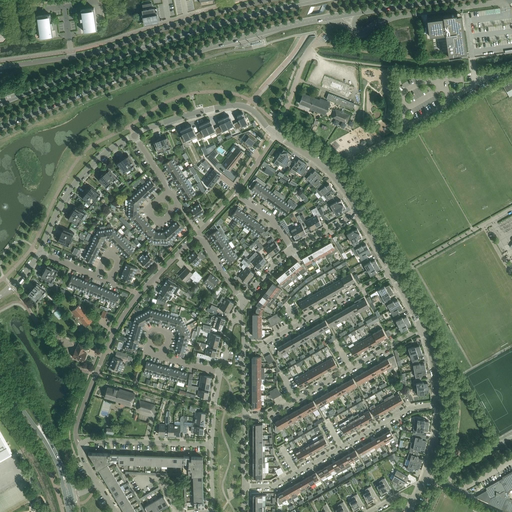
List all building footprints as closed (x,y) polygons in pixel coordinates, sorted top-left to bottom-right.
[(157,18),(158,18),(157,12),(157,11),(154,12),(154,9),(154,8),(152,8),(151,3),(142,4),(143,10),(142,10),(142,11),(144,23),(144,24),(146,24),(155,23),(155,22),(156,22),(156,21),(156,18),(157,18)] [(80,9),(81,17),(80,17),(81,20),(80,20),(82,20),(84,32),(97,30),(94,8),(80,9)] [(36,16),(40,37),(40,38),(53,36),(51,24),(53,24),(52,24),(52,21),(51,21),(50,14),(36,16)] [(427,19),(429,36),(445,34),(448,57),(461,55),(461,54),(466,53),(461,15),(456,15),(456,14),(442,16),(443,17),(427,19)] [(506,92),(511,88),(511,80),(503,86),(506,92)] [(352,109),(354,103),(328,93),(326,99),(327,99),(327,101),(319,98),(319,100),(303,93),(299,103),(310,107),(310,109),(325,115),(330,102),(328,102),(329,100),(343,106),(341,111),(335,109),(332,116),(347,122),(350,115),(343,112),(345,106),(352,109)] [(239,121),(236,122),(239,128),(242,127),(242,126),(247,123),(245,119),(243,113),(237,116),(238,119),(239,121)] [(229,115),(223,118),(228,128),(233,125),(235,130),(239,128),(236,122),(233,124),(230,118),(230,119),(229,115)] [(220,126),(217,127),(220,133),(223,132),(223,131),(228,128),(223,118),(218,121),(219,124),(220,126)] [(210,120),(204,123),(209,133),(215,130),(217,135),(220,133),(217,127),(214,128),(212,123),(211,124),(210,120)] [(201,131),(198,132),(201,138),(204,137),(204,136),(209,133),(204,123),(199,126),(200,129),(201,131)] [(191,125),(186,128),(190,138),(191,138),(190,138),(196,135),(198,140),(201,138),(198,132),(195,133),(193,128),(191,125)] [(182,135),(179,137),(182,143),(185,141),(185,140),(190,138),(186,128),(180,130),(181,133),(181,134),(182,135)] [(250,132),(242,143),(248,148),(250,146),(251,146),(256,141),(255,140),(257,138),(250,132)] [(163,138),(160,139),(164,151),(164,150),(170,148),(171,148),(169,144),(169,142),(168,142),(166,137),(165,138),(163,139),(163,138)] [(164,151),(160,139),(156,140),(157,141),(155,142),(153,142),(155,147),(156,149),(158,153),(164,150),(164,151)] [(236,161),(244,152),(237,147),(232,153),(231,152),(222,165),(229,171),(236,162),(236,161)] [(279,165),(287,152),(283,149),(281,153),(280,152),(278,155),(277,155),(275,158),(277,159),(274,164),(278,166),(279,165)] [(291,154),(287,152),(279,165),(284,168),(286,165),(289,166),(292,161),(289,160),(290,159),(289,158),(291,154)] [(210,153),(205,156),(214,166),(218,162),(214,157),(210,153)] [(128,156),(127,156),(127,157),(126,158),(125,157),(122,159),(129,169),(134,165),(135,165),(132,161),(131,160),(128,156)] [(168,171),(176,166),(175,164),(176,163),(173,158),(163,164),(166,168),(166,167),(168,170),(168,171)] [(129,169),(122,159),(119,161),(120,162),(118,163),(117,164),(120,168),(119,168),(120,169),(123,173),(129,169)] [(294,175),(296,171),(303,161),(298,159),(296,162),(295,162),(294,163),(292,161),(289,166),(291,168),(289,171),(294,175)] [(307,164),(303,161),(296,171),(304,176),(307,171),(305,169),(305,168),(304,168),(307,164)] [(173,178),(181,173),(182,172),(178,165),(176,166),(168,171),(170,175),(171,174),(173,178)] [(266,168),(264,171),(271,176),(273,172),(266,168)] [(213,169),(210,174),(217,179),(218,177),(220,175),(213,169)] [(106,172),(103,174),(111,183),(116,178),(116,179),(113,175),(112,174),(109,170),(108,171),(106,173),(106,172)] [(311,182),(318,173),(315,170),(312,173),(311,173),(310,173),(307,171),(304,176),(311,182)] [(177,185),(187,179),(183,174),(182,175),(181,173),(173,178),(175,181),(175,182),(177,185)] [(322,177),(318,173),(311,182),(309,185),(311,187),(314,185),(317,188),(322,184),(319,182),(320,181),(319,180),(322,177)] [(111,183),(103,174),(100,177),(101,177),(99,179),(98,179),(102,183),(102,184),(103,185),(103,184),(106,188),(106,187),(111,183)] [(210,174),(207,178),(214,183),(216,181),(217,179),(210,174)] [(258,194),(264,186),(266,183),(257,177),(255,181),(256,182),(251,189),(255,192),(255,191),(258,194)] [(207,178),(203,182),(210,188),(214,183),(207,178)] [(146,184),(145,186),(151,193),(151,192),(154,190),(158,187),(150,179),(145,183),(146,184)] [(187,180),(187,179),(177,185),(179,189),(180,189),(182,192),(190,187),(192,186),(188,179),(187,180)] [(200,182),(196,184),(202,192),(205,190),(200,182)] [(148,196),(151,193),(145,186),(144,184),(139,189),(140,190),(138,191),(144,198),(147,195),(148,196)] [(323,195),(332,188),(329,184),(325,187),(325,186),(324,186),(322,184),(317,188),(323,195)] [(265,199),(271,191),(264,186),(258,194),(262,197),(262,196),(265,199)] [(88,189),(86,192),(95,200),(96,200),(95,199),(99,194),(100,195),(96,191),(95,190),(95,191),(91,187),(90,188),(89,190),(88,189)] [(191,189),(190,187),(182,192),(184,196),(186,200),(196,194),(193,189),(191,189)] [(335,191),(332,188),(323,195),(328,202),(334,199),(331,196),(332,195),(332,194),(335,191)] [(272,204),(280,193),(275,189),(273,193),(271,191),(265,199),(269,201),(268,202),(272,204)] [(141,201),(144,198),(138,191),(132,197),(139,205),(142,202),(141,201)] [(95,200),(86,192),(84,195),(85,195),(83,197),(82,198),(86,201),(86,202),(87,202),(91,205),(95,200)] [(279,209),(284,201),(283,200),(285,197),(280,193),(272,204),(275,207),(276,206),(279,209)] [(302,193),(299,195),(305,202),(308,199),(302,193)] [(139,205),(132,197),(129,200),(128,208),(138,209),(138,205),(139,205)] [(286,214),(291,208),(293,209),(297,204),(289,199),(287,202),(286,203),(284,201),(279,209),(282,211),(282,212),(286,214)] [(335,202),(334,199),(328,202),(333,210),(343,204),(341,200),(337,202),(336,201),(335,202)] [(196,218),(196,217),(199,215),(199,216),(205,212),(199,204),(190,210),(196,218)] [(345,208),(343,204),(333,210),(336,216),(340,214),(339,213),(342,211),(345,208)] [(73,210),(71,213),(82,219),(81,219),(85,213),(85,214),(85,213),(81,211),(80,210),(75,207),(75,209),(74,211),(73,210)] [(238,221),(244,213),(240,211),(241,210),(237,207),(235,210),(233,209),(230,212),(232,214),(230,217),(235,220),(236,219),(238,221)] [(321,223),(317,216),(320,215),(317,210),(316,207),(313,209),(312,210),(312,211),(312,212),(314,214),(313,214),(314,216),(311,218),(316,226),(321,223)] [(131,220),(138,213),(137,213),(138,209),(128,208),(128,217),(131,220)] [(82,219),(71,213),(69,216),(70,217),(69,219),(69,218),(68,219),(73,222),(74,223),(78,225),(81,219),(82,220),(82,219)] [(141,217),(141,216),(138,213),(131,220),(137,226),(143,220),(141,217)] [(244,227),(251,217),(248,215),(247,216),(244,213),(238,221),(240,222),(240,223),(244,227)] [(252,231),(257,223),(254,221),(255,220),(251,217),(244,227),(249,230),(250,229),(252,231)] [(316,226),(311,218),(306,221),(311,229),(316,226)] [(150,226),(147,222),(146,223),(143,220),(137,226),(138,228),(137,229),(142,234),(143,233),(143,232),(150,226)] [(177,220),(173,224),(174,224),(171,227),(177,234),(184,228),(177,220)] [(265,228),(261,225),(261,226),(257,223),(252,231),(254,232),(253,233),(258,237),(261,233),(263,230),(265,228)] [(301,223),(295,226),(300,235),(305,232),(301,223)] [(116,232),(113,228),(112,228),(112,227),(112,226),(111,225),(110,224),(109,224),(108,224),(107,225),(107,226),(106,226),(105,226),(105,229),(106,238),(108,238),(109,239),(116,232)] [(215,242),(222,237),(225,235),(225,234),(224,235),(222,233),(223,233),(220,228),(217,229),(214,224),(209,229),(212,233),(209,235),(212,239),(213,238),(215,242)] [(156,232),(153,228),(152,229),(149,226),(150,226),(143,232),(143,233),(148,238),(148,239),(156,232)] [(300,235),(295,226),(290,229),(295,238),(300,235)] [(177,234),(171,227),(168,230),(167,229),(164,232),(171,239),(171,240),(172,241),(176,237),(175,235),(177,234)] [(346,232),(349,238),(359,233),(357,228),(353,231),(353,230),(349,231),(346,232)] [(61,231),(60,235),(71,240),(71,239),(74,233),(70,231),(68,230),(68,231),(63,229),(63,230),(62,232),(61,231)] [(106,238),(105,229),(97,231),(95,235),(104,240),(105,240),(105,239),(106,238)] [(116,244),(122,238),(121,236),(122,235),(117,231),(116,232),(109,239),(112,242),(113,241),(116,244)] [(159,242),(160,233),(156,233),(156,232),(148,239),(148,238),(147,239),(150,243),(157,243),(157,242),(159,242)] [(171,239),(164,232),(164,233),(160,233),(159,242),(168,242),(171,240),(171,239)] [(362,237),(359,233),(349,238),(354,246),(359,243),(357,241),(359,240),(358,239),(362,237)] [(71,240),(60,235),(59,238),(60,238),(59,240),(58,240),(58,241),(63,243),(63,244),(64,244),(69,246),(68,246),(71,240)] [(102,244),(104,240),(95,235),(91,243),(100,247),(101,243),(102,244)] [(219,249),(227,244),(227,243),(222,237),(215,242),(217,245),(216,245),(219,249)] [(121,251),(128,244),(122,238),(116,244),(119,247),(118,248),(121,251)] [(259,247),(261,249),(264,247),(263,247),(256,239),(254,242),(256,244),(259,247)] [(274,240),(269,244),(275,252),(280,248),(274,240)] [(333,246),(330,242),(326,245),(326,244),(330,252),(331,254),(337,250),(335,245),(333,246)] [(98,251),(100,247),(91,243),(88,251),(97,255),(99,251),(98,251)] [(224,256),(232,251),(230,249),(232,248),(228,243),(227,243),(227,244),(219,249),(221,253),(222,252),(224,256)] [(360,246),(359,243),(354,246),(358,254),(368,248),(366,244),(362,246),(361,245),(360,246)] [(134,250),(128,244),(121,251),(122,251),(124,253),(124,254),(127,257),(134,250)] [(270,255),(275,252),(269,244),(264,248),(270,255)] [(330,252),(326,244),(325,244),(326,245),(321,247),(325,255),(330,252)] [(325,255),(321,247),(321,248),(317,250),(316,250),(321,257),(325,255)] [(371,253),(368,248),(358,254),(363,262),(368,259),(366,256),(367,256),(367,255),(371,253)] [(321,257),(316,250),(312,253),(312,252),(316,260),(317,263),(322,260),(321,257)] [(96,255),(97,255),(88,251),(84,258),(93,263),(95,259),(94,258),(96,255)] [(195,251),(194,251),(195,252),(192,254),(187,258),(195,266),(201,261),(200,259),(202,258),(195,251)] [(237,258),(232,251),(224,256),(226,259),(226,260),(228,263),(237,258)] [(259,252),(255,257),(262,264),(266,260),(259,252)] [(316,260),(312,252),(311,252),(312,253),(307,255),(313,265),(316,263),(315,261),(316,260)] [(154,260),(147,253),(140,261),(147,268),(151,263),(153,260),(154,260)] [(313,265),(307,255),(307,256),(303,258),(302,258),(306,265),(307,265),(308,268),(313,265)] [(257,268),(262,264),(255,257),(250,261),(245,257),(243,259),(249,265),(251,262),(257,268)] [(254,272),(253,272),(247,267),(249,265),(243,259),(241,262),(243,264),(241,266),(243,270),(242,271),(250,277),(254,272)] [(369,262),(368,259),(363,262),(367,270),(377,264),(375,260),(371,262),(370,261),(369,262)] [(303,267),(297,261),(293,265),(293,264),(299,271),(303,267)] [(126,264),(125,267),(124,271),(133,275),(134,273),(136,273),(138,268),(126,264)] [(299,271),(293,264),(293,265),(289,268),(295,274),(299,271)] [(380,268),(377,264),(367,270),(370,276),(374,274),(373,273),(376,271),(376,270),(380,268)] [(45,267),(44,271),(55,276),(54,276),(57,270),(58,270),(54,268),(54,267),(52,267),(47,265),(47,266),(46,268),(45,267)] [(192,273),(187,268),(184,271),(183,273),(182,272),(179,275),(185,281),(189,277),(193,280),(192,281),(196,285),(202,277),(198,273),(195,277),(192,274),(192,273)] [(295,274),(289,268),(285,271),(292,280),(296,277),(295,274)] [(55,276),(44,271),(42,274),(43,274),(42,276),(41,277),(46,279),(46,280),(47,280),(51,282),(52,282),(51,282),(54,276),(55,276)] [(130,282),(133,275),(124,271),(122,275),(120,278),(130,282)] [(246,282),(250,277),(242,271),(238,276),(246,282)] [(292,280),(285,271),(285,272),(281,275),(281,274),(281,275),(288,284),(292,280)] [(219,280),(213,276),(213,277),(210,274),(210,273),(204,281),(206,283),(205,284),(212,289),(219,280)] [(341,278),(341,279),(345,286),(346,288),(351,285),(350,286),(349,284),(351,282),(352,285),(356,283),(350,273),(341,278)] [(76,288),(80,280),(76,278),(76,277),(72,275),(68,286),(73,288),(74,287),(76,288)] [(288,284),(281,275),(280,275),(281,275),(277,278),(276,278),(284,287),(288,284)] [(165,283),(163,287),(171,292),(175,294),(179,288),(177,286),(172,283),(173,282),(168,279),(167,281),(166,280),(164,283),(165,283)] [(341,279),(336,281),(341,289),(345,286),(341,279)] [(84,291),(88,282),(84,280),(83,281),(80,280),(76,288),(84,291)] [(336,281),(332,284),(336,292),(341,289),(336,281)] [(92,294),(95,286),(92,284),(88,282),(84,291),(83,292),(89,295),(90,293),(92,294)] [(272,282),(272,283),(269,287),(278,294),(282,290),(272,282)] [(34,286),(32,289),(41,297),(41,296),(45,291),(46,291),(42,288),(41,287),(37,284),(36,285),(35,287),(34,286)] [(332,284),(327,287),(331,294),(336,292),(332,284)] [(385,286),(384,285),(381,287),(381,286),(377,288),(380,292),(381,294),(391,288),(388,284),(385,286)] [(100,297),(104,288),(99,287),(95,286),(92,294),(100,297)] [(160,290),(158,293),(167,299),(169,300),(172,295),(170,294),(171,292),(163,287),(161,290),(160,290)] [(278,294),(269,287),(266,291),(275,298),(278,294)] [(327,287),(322,289),(327,297),(331,294),(327,287)] [(108,301),(111,292),(107,291),(108,290),(104,288),(100,297),(99,299),(105,301),(105,300),(108,301)] [(391,288),(381,294),(378,296),(382,304),(385,302),(390,299),(389,297),(390,296),(389,295),(393,293),(391,288)] [(41,297),(32,289),(29,291),(30,292),(29,294),(29,293),(28,294),(32,298),(33,299),(37,302),(36,301),(41,296),(41,297)] [(322,289),(317,292),(322,300),(327,297),(322,289)] [(275,298),(266,291),(265,291),(266,292),(263,296),(262,295),(272,303),(275,298)] [(120,295),(115,293),(115,294),(111,292),(108,301),(110,302),(110,303),(115,305),(120,295)] [(317,292),(313,295),(317,303),(322,300),(317,292)] [(272,303),(262,295),(262,296),(263,296),(260,300),(259,300),(266,305),(269,307),(272,303)] [(317,303),(313,295),(308,297),(313,305),(317,303)] [(219,301),(222,303),(231,307),(233,302),(222,296),(219,301)] [(369,306),(364,296),(359,299),(360,299),(361,301),(359,302),(358,300),(354,302),(355,303),(359,311),(360,312),(369,306)] [(308,297),(303,300),(308,308),(313,305),(308,297)] [(392,302),(390,299),(385,302),(389,310),(400,304),(397,300),(394,302),(393,301),(392,302)] [(266,305),(259,300),(256,304),(258,306),(256,309),(261,311),(266,305)] [(303,300),(299,303),(303,311),(308,308),(303,300)] [(87,312),(80,303),(71,311),(76,317),(77,316),(85,326),(93,320),(86,313),(87,312)] [(228,313),(231,307),(222,303),(219,308),(228,313)] [(355,303),(352,305),(350,306),(355,314),(359,311),(355,303)] [(402,308),(400,304),(389,310),(394,318),(399,315),(398,312),(399,312),(398,311),(402,308)] [(350,306),(349,307),(346,308),(350,316),(355,314),(350,306)] [(346,308),(343,310),(341,311),(345,319),(350,316),(346,308)] [(151,320),(153,311),(149,309),(142,314),(147,322),(150,320),(151,320)] [(261,319),(261,311),(256,309),(256,313),(253,313),(253,314),(253,319),(261,319)] [(159,322),(161,313),(153,311),(151,320),(155,321),(159,322)] [(341,311),(339,312),(336,314),(341,322),(345,319),(341,311)] [(167,325),(170,315),(170,314),(164,312),(164,313),(161,313),(159,322),(163,323),(163,324),(167,325)] [(147,322),(142,314),(135,318),(134,322),(143,324),(147,322)] [(336,314),(333,316),(331,316),(336,324),(341,322),(336,314)] [(175,327),(178,317),(170,315),(167,325),(167,324),(171,325),(171,326),(175,327)] [(225,318),(216,315),(215,315),(214,315),(211,316),(210,320),(211,320),(214,321),(223,324),(225,318)] [(401,318),(399,315),(394,318),(398,326),(409,320),(406,316),(402,318),(402,317),(401,318)] [(331,316),(330,317),(327,319),(331,327),(336,324),(331,316)] [(178,330),(186,326),(182,318),(178,317),(175,327),(176,327),(178,330)] [(223,324),(214,321),(211,320),(210,323),(213,324),(212,327),(221,330),(223,324)] [(325,320),(322,322),(320,323),(325,331),(329,328),(325,320)] [(411,325),(409,320),(398,326),(399,328),(401,332),(405,330),(404,329),(407,328),(407,327),(411,325)] [(141,328),(142,329),(143,324),(134,322),(131,330),(140,332),(141,328)] [(320,323),(318,324),(315,326),(320,333),(325,331),(320,323)] [(190,333),(186,326),(178,330),(180,334),(179,334),(189,337),(190,333)] [(315,326),(312,327),(311,328),(315,336),(320,333),(315,326)] [(140,332),(131,330),(126,328),(126,329),(127,329),(126,333),(129,334),(128,338),(129,338),(139,341),(140,336),(139,336),(140,332)] [(311,328),(309,329),(306,331),(310,339),(315,336),(311,328)] [(372,334),(373,334),(377,342),(378,344),(383,341),(382,341),(380,339),(383,338),(384,341),(388,338),(382,328),(372,334)] [(261,336),(261,330),(253,330),(253,336),(255,336),(255,338),(255,339),(262,338),(261,338),(261,336),(262,336),(261,336)] [(306,331),(303,333),(301,334),(306,341),(310,339),(306,331)] [(220,335),(210,333),(209,339),(219,341),(220,335)] [(187,345),(189,337),(179,334),(178,339),(179,339),(178,343),(187,345)] [(301,334),(300,334),(297,336),(301,344),(306,341),(301,334)] [(373,334),(368,337),(372,345),(377,342),(373,334)] [(297,336),(294,338),(292,339),(296,347),(301,344),(297,336)] [(368,337),(363,340),(368,348),(372,345),(368,337)] [(132,352),(133,348),(136,349),(138,345),(137,344),(138,341),(139,341),(129,338),(128,341),(127,340),(125,346),(124,350),(132,352)] [(217,347),(219,341),(209,339),(207,344),(217,347)] [(292,339),(290,340),(287,342),(292,349),(296,347),(292,339)] [(368,348),(363,340),(359,342),(363,350),(368,348)] [(287,342),(284,343),(282,344),(287,352),(292,349),(287,342)] [(359,342),(354,345),(358,353),(363,350),(359,342)] [(84,352),(83,352),(85,346),(86,346),(86,347),(86,346),(78,343),(76,349),(75,349),(72,357),(83,361),(86,353),(84,352)] [(184,357),(184,354),(187,345),(178,343),(177,347),(176,346),(175,351),(178,352),(177,355),(184,357)] [(282,344),(281,345),(278,347),(279,350),(277,351),(277,355),(279,358),(283,356),(282,355),(287,352),(282,344)] [(354,345),(349,348),(354,356),(358,353),(354,345)] [(409,351),(409,353),(421,350),(419,345),(415,346),(414,345),(411,347),(411,346),(407,347),(409,351)] [(216,350),(207,347),(205,353),(215,356),(216,350)] [(422,355),(421,350),(409,353),(412,362),(418,360),(417,357),(418,357),(418,356),(422,355)] [(394,355),(387,359),(387,358),(383,361),(387,369),(388,371),(397,366),(394,355)] [(113,356),(113,357),(114,357),(113,361),(112,360),(109,367),(120,371),(123,363),(122,363),(123,360),(113,356)] [(332,357),(327,360),(332,368),(337,365),(332,357)] [(327,360),(323,363),(327,371),(332,368),(327,360)] [(419,364),(418,360),(412,362),(414,371),(425,368),(424,364),(420,364),(420,363),(419,364)] [(152,373),(154,365),(151,364),(151,363),(146,361),(143,373),(149,374),(150,373),(152,373)] [(383,361),(379,363),(378,364),(382,372),(387,369),(383,361)] [(323,363),(318,365),(322,373),(327,371),(323,363)] [(378,364),(376,365),(373,367),(378,374),(382,372),(378,364)] [(160,376),(163,366),(159,365),(158,366),(154,365),(152,373),(154,374),(154,376),(160,377),(160,376)] [(318,365),(313,368),(318,376),(322,373),(318,365)] [(168,378),(171,369),(167,368),(167,367),(163,366),(160,376),(168,378)] [(373,367),(370,368),(368,369),(373,377),(378,374),(373,367)] [(313,368),(309,371),(313,379),(318,376),(313,368)] [(426,373),(425,368),(414,371),(416,380),(422,379),(421,376),(422,375),(422,374),(426,373)] [(177,380),(179,371),(175,369),(175,370),(171,369),(168,378),(177,380)] [(368,369),(367,370),(364,372),(368,380),(373,377),(368,369)] [(188,373),(183,372),(183,373),(179,371),(177,380),(185,383),(188,373)] [(313,379),(309,371),(304,373),(308,381),(313,379)] [(364,372),(361,374),(359,375),(363,382),(368,380),(364,372)] [(304,373),(299,376),(304,384),(308,381),(304,373)] [(359,375),(357,375),(354,377),(359,385),(363,382),(359,375)] [(299,376),(294,379),(299,387),(304,384),(299,376)] [(352,378),(349,380),(348,381),(352,389),(357,386),(352,378)] [(422,382),(422,379),(416,380),(417,389),(428,387),(428,382),(423,383),(423,382),(422,382)] [(348,381),(346,382),(343,384),(347,391),(352,389),(348,381)] [(343,384),(340,385),(338,386),(343,394),(347,391),(343,384)] [(338,386),(337,387),(334,389),(338,397),(343,394),(338,386)] [(104,397),(121,402),(120,403),(131,406),(135,394),(119,389),(119,390),(107,387),(104,397)] [(429,392),(428,387),(417,389),(417,395),(421,395),(421,394),(424,394),(424,393),(429,392)] [(334,389),(330,391),(329,392),(333,399),(338,397),(334,389)] [(405,396),(401,389),(397,391),(398,393),(394,396),(398,404),(403,401),(402,398),(405,396)] [(329,392),(327,392),(324,394),(329,402),(333,399),(329,392)] [(324,394),(321,396),(319,397),(324,405),(329,402),(324,394)] [(394,396),(389,398),(394,406),(398,404),(394,396)] [(319,397),(318,398),(315,400),(319,407),(324,405),(319,397)] [(389,398),(389,399),(388,397),(383,399),(384,401),(389,409),(394,406),(389,398)] [(153,413),(155,405),(139,400),(136,408),(153,413)] [(313,401),(310,402),(308,403),(313,411),(317,408),(313,401)] [(384,401),(380,404),(384,412),(389,409),(384,401)] [(308,403),(306,404),(303,406),(308,414),(313,411),(308,403)] [(379,414),(375,407),(374,404),(369,407),(375,417),(379,414)] [(380,404),(375,407),(379,414),(384,412),(380,404)] [(303,406),(300,408),(299,409),(303,416),(308,414),(303,406)] [(299,409),(297,410),(294,411),(298,419),(303,416),(299,409)] [(368,410),(364,413),(368,421),(373,418),(368,410)] [(294,411),(291,413),(289,414),(294,422),(298,419),(294,411)] [(364,413),(359,416),(363,423),(368,421),(364,413)] [(289,414),(288,415),(284,417),(289,424),(294,422),(289,414)] [(359,416),(358,414),(353,416),(354,418),(359,426),(363,423),(359,416)] [(183,420),(184,416),(182,416),(181,417),(180,420),(180,425),(174,425),(174,435),(180,435),(180,431),(183,431),(183,425),(183,421),(183,420)] [(284,417),(281,418),(280,419),(284,427),(289,424),(284,417)] [(354,418),(350,421),(354,429),(359,426),(354,418)] [(417,418),(417,419),(414,419),(414,425),(417,425),(428,426),(429,421),(424,421),(424,420),(421,419),(421,418),(417,418)] [(280,419),(278,420),(275,422),(276,425),(275,426),(275,430),(277,433),(280,431),(280,430),(284,427),(280,419)] [(350,421),(349,419),(344,422),(349,431),(354,429),(350,421)] [(344,422),(338,425),(340,427),(344,434),(349,431),(344,422)] [(428,431),(428,426),(417,425),(414,425),(413,433),(416,434),(422,435),(422,431),(423,432),(423,430),(428,431)] [(395,432),(392,434),(390,430),(385,433),(390,441),(394,438),(395,439),(398,437),(395,432)] [(0,431),(0,459),(12,452),(0,431)] [(385,433),(382,435),(380,436),(385,444),(390,441),(385,433)] [(421,438),(422,435),(416,434),(414,442),(425,445),(426,440),(422,439),(422,438),(421,438)] [(318,439),(317,436),(312,438),(314,441),(318,449),(323,446),(318,439)] [(318,439),(323,446),(327,444),(323,436),(318,439)] [(380,436),(379,437),(376,438),(380,446),(385,444),(380,436)] [(376,438),(373,440),(371,441),(375,449),(380,446),(376,438)] [(314,441),(309,444),(313,452),(318,449),(314,441)] [(371,441),(369,442),(366,444),(371,452),(375,449),(371,441)] [(425,445),(414,442),(411,442),(409,451),(418,453),(418,450),(420,450),(420,449),(424,450),(425,445)] [(309,444),(304,447),(309,454),(313,452),(309,444)] [(366,444),(363,446),(362,446),(366,454),(371,452),(366,444)] [(362,446),(360,447),(357,449),(361,457),(366,454),(362,446)] [(304,447),(299,449),(304,457),(309,454),(304,447)] [(299,449),(295,452),(299,460),(304,457),(299,449)] [(355,450),(352,452),(350,453),(355,461),(359,458),(355,450)] [(418,453),(409,451),(407,459),(420,463),(422,459),(418,457),(418,456),(417,456),(418,453)] [(110,454),(110,453),(88,452),(98,468),(99,468),(106,463),(109,461),(110,454)] [(350,453),(349,454),(345,456),(350,463),(355,461),(350,453)] [(191,459),(189,459),(188,466),(188,475),(193,475),(202,475),(203,475),(202,457),(191,456),(191,459)] [(345,456),(342,457),(341,458),(346,468),(351,465),(350,463),(345,456)] [(341,458),(339,459),(336,461),(342,471),(346,468),(341,458)] [(420,463),(407,459),(407,460),(406,460),(405,464),(408,465),(407,468),(406,468),(412,470),(413,470),(412,470),(413,467),(414,468),(415,467),(419,468),(420,463)] [(336,461),(333,463),(331,464),(336,471),(337,473),(342,471),(336,461)] [(102,472),(109,468),(106,463),(99,468),(102,472)] [(331,464),(330,464),(327,466),(331,474),(336,471),(331,464)] [(327,466),(324,468),(322,469),(326,477),(331,474),(327,466)] [(104,477),(112,473),(109,468),(102,472),(104,477)] [(322,469),(320,470),(317,472),(322,479),(326,477),(322,469)] [(403,482),(404,481),(406,482),(408,478),(407,478),(407,477),(396,470),(391,479),(392,479),(394,483),(395,483),(397,486),(403,483),(403,482)] [(511,471),(502,477),(502,478),(503,479),(502,480),(507,488),(508,487),(510,491),(511,489),(511,471)] [(107,482),(115,477),(112,473),(104,477),(107,482)] [(315,473),(312,474),(311,475),(315,483),(320,480),(315,473)] [(311,475),(309,476),(306,478),(310,486),(315,483),(311,475)] [(110,486),(117,482),(115,477),(107,482),(110,486)] [(306,478),(303,480),(301,481),(306,488),(310,486),(306,478)] [(387,492),(385,489),(389,487),(390,488),(384,478),(381,480),(380,481),(379,481),(379,482),(379,484),(379,485),(376,486),(381,495),(387,492)] [(478,496),(475,497),(488,503),(507,511),(508,511),(511,506),(511,500),(508,498),(509,497),(509,498),(510,498),(508,494),(501,482),(499,482),(498,480),(485,488),(487,490),(486,490),(485,490),(486,491),(478,496)] [(301,481),(300,482),(296,483),(301,491),(306,488),(301,481)] [(113,491),(120,486),(117,482),(110,486),(113,491)] [(296,483),(293,485),(292,486),(296,494),(301,491),(296,483)] [(115,495),(123,491),(120,486),(113,491),(115,495)] [(292,486),(290,487),(287,489),(292,496),(296,494),(292,486)] [(373,500),(372,497),(376,495),(376,496),(377,496),(371,486),(370,486),(366,488),(365,489),(365,490),(365,491),(366,492),(363,494),(368,503),(373,500)] [(287,489),(284,490),(282,491),(287,499),(292,496),(287,489)] [(118,500),(126,496),(123,491),(115,495),(118,500)] [(282,491),(281,492),(278,494),(279,497),(277,498),(277,502),(279,505),(283,503),(282,502),(287,499),(282,491)] [(359,508),(358,505),(362,503),(363,504),(357,493),(357,494),(352,496),(351,497),(351,498),(351,499),(352,500),(349,502),(354,511),(359,508)] [(163,495),(159,498),(164,507),(169,504),(163,495)] [(121,505),(128,500),(126,496),(118,500),(121,505)] [(164,507),(159,498),(154,501),(159,510),(164,507)] [(124,509),(131,505),(128,500),(121,505),(124,509)] [(155,511),(159,510),(154,501),(149,504),(154,511),(155,511)] [(345,511),(348,511),(349,511),(343,501),(343,502),(338,504),(337,505),(337,506),(338,507),(338,508),(335,510),(336,511),(345,511)] [(330,511),(326,503),(326,504),(322,506),(325,511),(322,511),(330,511)]
